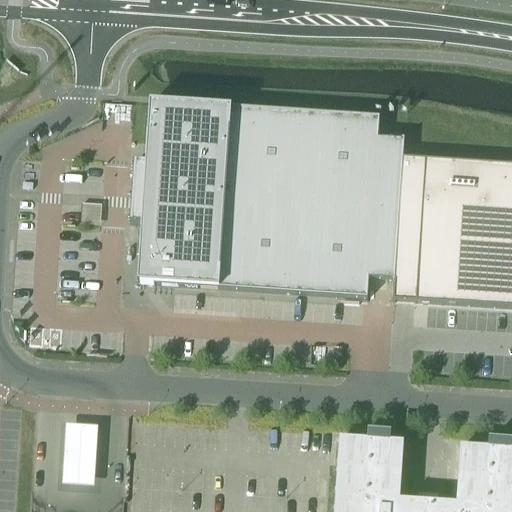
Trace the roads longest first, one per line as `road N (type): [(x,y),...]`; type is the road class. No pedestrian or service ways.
road 1 (residential): [(0,362),(38,385),(511,411)]
road 2 (secondary): [(92,20),(511,49)]
road 3 (secondary): [(511,27),(180,0)]
road 4 (unclassified): [(92,20),(86,95),(74,114),(14,141),(0,156)]
